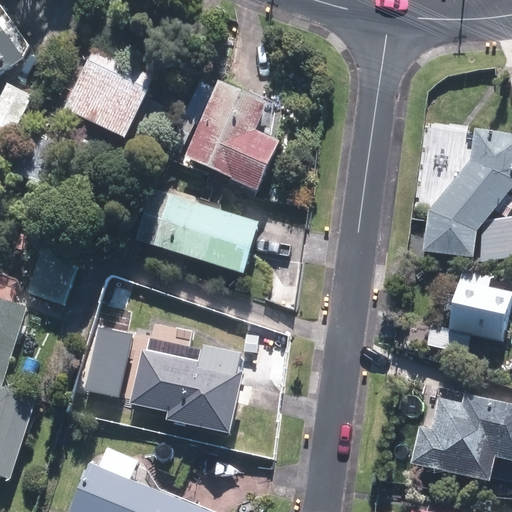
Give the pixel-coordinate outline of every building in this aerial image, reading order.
[(0,76),(23,60),(0,27),(0,76)] [(130,139),(149,148),(167,111),(149,102),(152,96),(89,65),(65,113),(128,144),(130,139)] [(0,109),(0,152),(8,157),(39,99),(13,85),(0,109)] [(187,166),(187,165),(253,196),(276,148),(253,137),(265,112),(216,89),(182,164),(187,166)] [(420,256),(470,262),(474,233),(492,212),(499,218),(511,202),(505,197),(511,188),(511,137),(474,133),(470,163),(426,213),(420,256)] [(16,172),(49,187),(67,150),(34,134),(16,172)] [(162,248),(254,277),(270,229),(178,199),(171,223),(152,218),(145,241),(163,246),(162,248)] [(478,240),(480,263),(511,261),(511,221),(494,222),(478,240)] [(31,293),(68,307),(89,250),(52,236),(31,293)] [(422,352),(461,362),(467,337),(500,345),(511,297),(485,291),(487,280),(461,274),(447,333),(427,328),(422,352)] [(0,473),(19,480),(45,402),(10,391),(35,312),(0,300),(0,473)] [(239,377),(175,363),(182,335),(146,327),(128,409),(166,418),(164,425),(225,439),(239,377)] [(407,469),(487,487),(492,463),(511,467),(511,412),(459,400),(456,412),(432,406),(425,436),(415,433),(407,469)] [(190,511),(84,469),(66,511),(190,511)]
